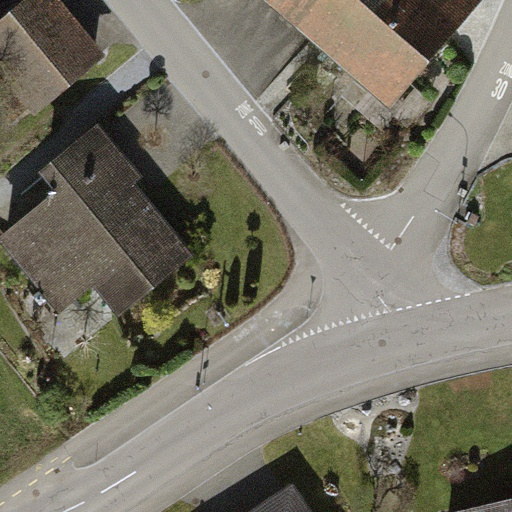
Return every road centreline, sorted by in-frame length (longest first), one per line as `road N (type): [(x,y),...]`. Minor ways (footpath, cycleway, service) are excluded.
road 1 (tertiary): [(60,511),(304,368),(392,338)]
road 2 (residential): [(364,274),(142,0)]
road 3 (residential): [(364,274),(468,145),(511,51)]
road 4 (tertiary): [(392,338),(511,315)]
